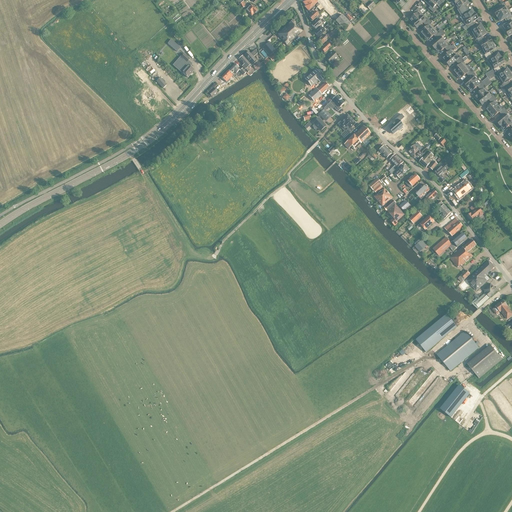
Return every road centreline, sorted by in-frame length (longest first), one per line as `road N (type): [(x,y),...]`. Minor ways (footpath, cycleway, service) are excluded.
road 1 (track): [(172,511),(425,357),(511,284)]
road 2 (secondary): [(0,224),(144,144),(290,0)]
road 3 (residential): [(511,282),(444,195),(365,121),(316,58),(290,0)]
road 4 (track): [(353,105),(214,257)]
road 5 (residential): [(413,0),(402,24),(511,152)]
